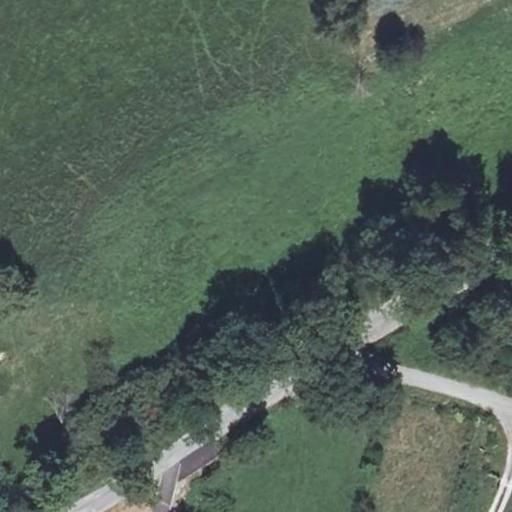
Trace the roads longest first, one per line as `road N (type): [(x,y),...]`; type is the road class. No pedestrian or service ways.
road 1 (unclassified): [(80,511),(333,353)]
road 2 (unclassified): [(333,353),(511,250)]
road 3 (unclassified): [(511,406),(333,353)]
